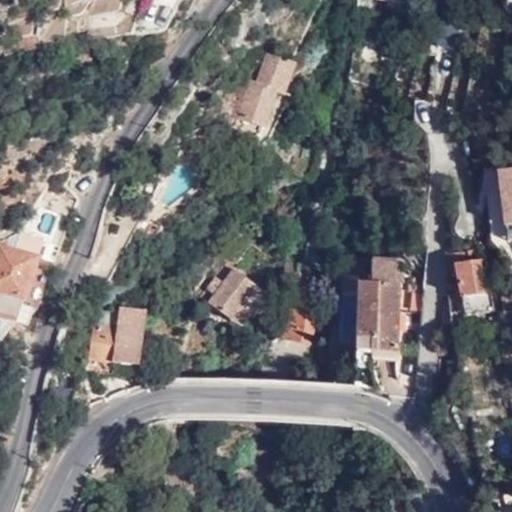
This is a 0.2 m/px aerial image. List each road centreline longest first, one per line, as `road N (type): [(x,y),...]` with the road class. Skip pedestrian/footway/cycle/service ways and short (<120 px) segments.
road 1 (unclassified): [(220,0),(114,158),(49,311),(0,499)]
road 2 (residential): [(448,511),(439,468),(409,427),(379,414),(149,404),(105,429),(78,459),(53,511)]
